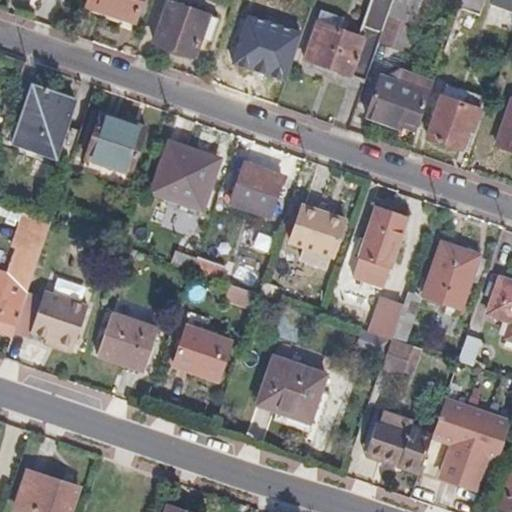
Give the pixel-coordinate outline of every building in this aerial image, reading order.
[(135,26),(143,0),(90,0),(89,3),(120,14),(119,20),(135,26)] [(219,16),(209,13),(170,0),(168,0),(153,43),(194,57),(202,35),(212,38),(219,16)] [(307,61),(364,82),(378,40),(387,13),(391,0),(368,0),(355,41),(337,34),(345,15),(325,8),(318,28),(307,61)] [(391,0),(387,13),(410,20),(411,19),(417,0),(391,0)] [(484,0),(462,0),(461,5),(480,11),(484,0)] [(511,9),(511,0),(491,0),(491,1),(511,9)] [(387,13),(378,40),(414,52),(419,42),(415,40),(421,22),(411,19),(410,20),(387,13)] [(393,82),(428,95),(435,78),(399,65),(393,82)] [(402,123),(416,129),(428,95),(393,82),(378,77),(364,117),(399,130),(402,123)] [(6,163),(62,183),(82,126),(68,121),(75,100),(34,86),(6,163)] [(482,110),(441,95),(426,136),(459,147),(466,129),(474,132),(482,110)] [(511,149),(511,98),(510,98),(494,144),(511,149)] [(132,170),(147,126),(104,111),(88,155),(132,170)] [(200,208),(217,160),(168,143),(152,191),(200,208)] [(271,211),(283,175),(245,162),(232,198),(271,211)] [(333,255),(345,220),(302,205),(291,240),(333,255)] [(384,265),(401,214),(376,206),(359,257),(384,265)] [(0,331),(14,336),(17,327),(31,287),(53,222),(32,215),(11,274),(0,270),(0,331)] [(479,261),(481,257),(442,243),(424,295),(462,309),(470,286),(479,261)] [(199,252),(191,275),(257,298),(261,288),(221,274),(226,261),(199,252)] [(169,268),(191,275),(195,262),(174,254),(169,268)] [(483,263),(479,261),(470,286),(474,287),(483,263)] [(511,283),(498,279),(486,314),(507,321),(499,342),(511,347),(511,283)] [(394,328),(406,294),(382,286),(371,320),(394,328)] [(31,287),(17,327),(27,335),(29,330),(45,335),(72,345),(86,304),(43,289),(41,295),(31,287)] [(223,303),(252,312),(257,298),(229,288),(223,303)] [(394,328),(389,343),(400,347),(417,298),(406,294),(394,328)] [(143,368),(157,327),(111,311),(97,352),(143,368)] [(184,333),(201,339),(207,322),(185,314),(179,330),(184,333)] [(216,387),(229,349),(184,333),(171,371),(216,387)] [(454,360),(471,365),(480,339),(463,334),(454,360)] [(72,345),(45,335),(43,341),(70,351),(72,345)] [(400,347),(389,343),(378,374),(400,382),(411,351),(400,347)] [(308,421),(324,374),(273,356),(257,403),(308,421)] [(485,452),(497,457),(510,418),(445,396),(432,434),(454,441),(442,476),(474,487),(485,452)] [(402,459),(421,466),(432,435),(412,429),(410,434),(377,423),(368,450),(400,462),(402,459)] [(366,454),(419,472),(421,466),(402,459),(400,462),(368,450),(366,454)] [(498,506),(511,510),(511,471),(510,471),(498,506)] [(26,511),(70,511),(77,491),(32,475),(20,510),(26,511)] [(133,511),(138,498),(100,485),(91,511),(133,511)]
